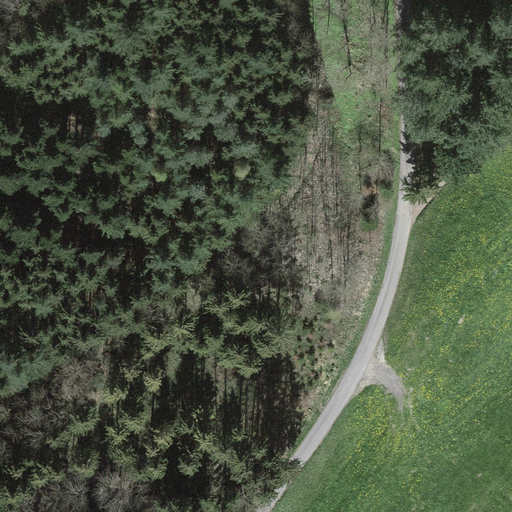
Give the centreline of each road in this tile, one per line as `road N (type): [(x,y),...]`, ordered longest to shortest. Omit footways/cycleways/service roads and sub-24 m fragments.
road 1 (unclassified): [(401,0),(407,153),(392,277),(373,332),(305,444),(249,511)]
road 2 (track): [(166,511),(118,489),(0,509)]
